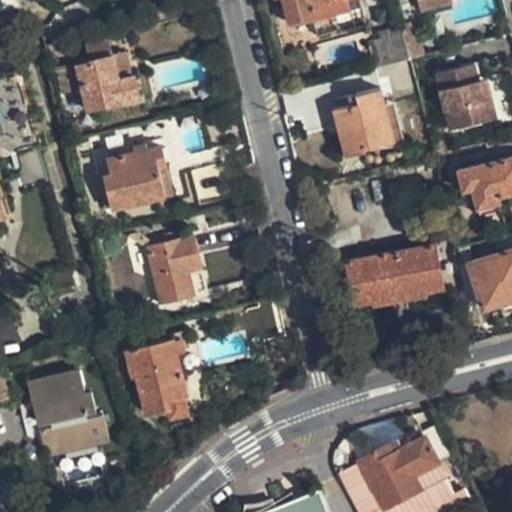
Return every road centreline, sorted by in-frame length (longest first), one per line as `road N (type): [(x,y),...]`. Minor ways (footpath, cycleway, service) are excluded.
road 1 (residential): [(231,0),(329,392)]
road 2 (tertiary): [(329,392),(241,436),(192,477),(180,499)]
road 3 (tertiary): [(180,499),(275,437),(337,413)]
